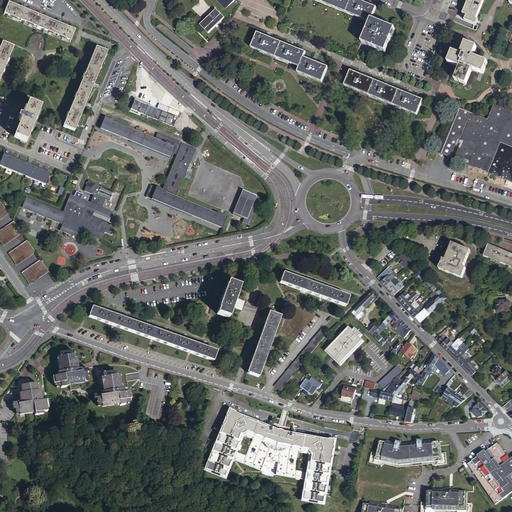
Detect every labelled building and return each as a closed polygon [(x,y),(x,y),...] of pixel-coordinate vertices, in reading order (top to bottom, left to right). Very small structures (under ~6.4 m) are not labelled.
[(317,0),(372,22),(363,43),(386,52),(396,28),(373,19),(378,8),(359,0),(317,0)] [(468,16),(466,21),(477,25),(480,20),(478,19),(485,0),(469,0),(464,14),(468,16)] [(4,14),(71,41),(75,30),(72,29),(70,28),(59,23),(57,23),(39,15),(37,14),(23,8),(20,7),(9,2),(4,14)] [(217,9),(200,25),(208,33),(225,18),(217,9)] [(199,14),(194,19),(197,23),(203,18),(199,14)] [(258,32),(252,47),(301,67),(299,72),(323,82),(329,67),(305,57),(307,52),(258,32)] [(0,80),(14,47),(2,42),(0,48),(0,80)] [(453,51),(448,64),(460,69),(455,80),(467,85),(473,70),(484,74),(488,63),(474,57),(478,47),(466,43),(461,54),(453,51)] [(63,126),(75,131),(77,125),(78,123),(85,105),(86,103),(90,94),(94,85),(95,83),(108,52),(97,47),(94,53),(93,56),(63,126)] [(351,70),(345,86),(418,115),(424,100),(351,70)] [(131,109),(143,114),(147,105),(136,99),(131,109)] [(13,137),(26,142),(41,107),(28,101),(22,116),(19,115),(17,119),(20,121),(13,137)] [(162,111),(147,105),(143,114),(158,120),(162,111)] [(511,111),(495,105),(489,121),(473,114),(462,142),(479,149),(472,166),(511,183),(511,111)] [(162,111),(158,120),(174,127),(178,117),(162,111)] [(150,185),(145,197),(222,229),(227,217),(176,196),(196,150),(158,134),(156,138),(105,117),(101,128),(171,158),(173,153),(177,155),(162,190),(150,185)] [(479,149),(462,142),(455,159),(472,166),(479,149)] [(0,162),(0,164),(46,184),(50,173),(4,154),(0,162)] [(95,203),(94,204),(102,207),(105,200),(108,201),(110,201),(113,193),(113,191),(102,187),(102,186),(100,187),(98,186),(99,185),(88,181),(84,191),(93,195),(91,201),(95,203)] [(243,222),(250,226),(262,198),(244,190),(234,213),(245,218),(243,222)] [(87,201),(81,198),(70,194),(63,212),(26,197),(22,208),(62,225),(60,231),(79,239),(81,233),(101,241),(109,223),(92,216),(84,212),(88,202),(87,201)] [(0,219),(9,213),(1,202),(0,202),(0,219)] [(84,212),(92,216),(94,211),(110,218),(113,212),(102,207),(94,204),(90,202),(88,202),(84,212)] [(0,239),(4,246),(23,233),(15,221),(0,231),(0,239)] [(17,265),(36,252),(28,240),(9,253),(17,265)] [(442,261),(438,272),(461,281),(466,270),(463,269),(470,252),(451,245),(444,262),(442,261)] [(511,255),(487,246),(483,258),(511,269),(511,255)] [(403,253),(400,257),(408,265),(411,262),(403,253)] [(30,284),(49,271),(41,260),(23,273),(30,284)] [(390,268),(379,279),(387,287),(395,279),(399,276),(394,271),(393,272),(390,268)] [(279,283),(346,307),(349,297),(283,273),(279,283)] [(395,279),(387,287),(390,290),(390,291),(396,286),(399,283),(395,279)] [(217,313),(229,317),(233,305),(237,306),(239,301),(235,300),(240,286),(228,282),(226,286),(217,309),(218,309),(217,313)] [(425,283),(417,291),(418,292),(426,285),(425,283)] [(396,286),(390,291),(395,296),(404,287),(401,284),(397,288),(396,286)] [(376,295),(371,291),(360,302),(364,306),(376,295)] [(410,297),(413,301),(419,296),(415,292),(415,293),(413,294),(412,295),(410,297)] [(410,297),(406,293),(403,296),(402,296),(399,299),(403,304),(410,297)] [(446,299),(442,294),(426,309),(430,313),(446,299)] [(506,296),(497,297),(498,301),(496,301),(498,313),(508,311),(507,304),(509,304),(509,299),(507,299),(506,296)] [(413,301),(410,297),(403,304),(407,308),(411,304),(410,304),(413,301)] [(411,305),(408,309),(412,313),(418,308),(422,304),(419,302),(417,304),(415,302),(411,305)] [(356,306),(351,311),(355,315),(360,310),(356,306)] [(88,317),(213,362),(217,353),(91,307),(88,317)] [(418,308),(412,313),(416,318),(422,312),(418,308)] [(360,310),(355,315),(358,318),(364,312),(363,311),(361,309),(360,310)] [(422,312),(416,318),(419,321),(420,322),(430,313),(426,309),(422,312)] [(398,314),(394,310),(386,318),(389,321),(392,318),(393,319),(398,314)] [(247,373),(259,377),(281,317),(269,312),(247,373)] [(392,322),(395,325),(402,318),(399,315),(392,322)] [(402,318),(395,325),(394,326),(397,329),(404,321),(402,318)] [(404,321),(397,329),(401,333),(408,325),(404,321)] [(372,333),(378,326),(372,322),(367,328),(372,333)] [(381,324),(378,326),(372,333),(375,337),(379,333),(378,332),(384,326),(381,324)] [(412,329),(408,325),(401,333),(404,337),(412,329)] [(472,326),(469,329),(474,335),(477,332),(472,326)] [(275,386),(280,391),(328,333),(323,328),(275,386)] [(327,355),(345,365),(361,339),(356,336),(358,333),(349,328),(348,331),(343,328),(327,355)] [(444,331),(436,339),(446,349),(451,345),(453,343),(445,335),(446,333),(444,331)] [(381,343),(387,350),(391,345),(379,333),(375,337),(381,343)] [(453,343),(451,345),(454,349),(458,345),(460,348),(464,344),(459,338),(453,343)] [(393,348),(397,352),(403,345),(400,341),(393,348)] [(47,350),(53,345),(50,342),(44,348),(47,350)] [(408,342),(401,350),(411,358),(414,355),(413,354),(417,349),(408,342)] [(451,345),(446,349),(453,357),(461,350),(460,348),(458,345),(454,349),(451,345)] [(67,384),(70,383),(70,381),(88,378),(87,372),(89,371),(88,367),(82,368),(81,366),(77,367),(77,363),(77,360),(76,360),(75,353),(74,353),(74,349),(60,351),(61,355),(58,355),(59,366),(61,366),(61,370),(58,370),(58,374),(54,374),(55,385),(60,385),(60,386),(67,385),(67,384)] [(453,357),(457,361),(465,354),(463,351),(461,350),(453,357)] [(439,358),(435,353),(427,365),(433,369),(436,365),(439,358)] [(465,354),(457,361),(464,368),(470,362),(472,360),(466,353),(465,354)] [(445,364),(439,358),(436,365),(438,366),(442,369),(445,364)] [(470,362),(464,368),(472,377),(477,372),(476,372),(478,370),(475,368),(474,369),(472,367),(475,365),(474,363),(472,365),(470,362)] [(379,383),(384,387),(401,370),(397,366),(379,383)] [(117,373),(116,369),(102,371),(103,375),(102,375),(103,383),(102,383),(103,385),(103,389),(99,390),(99,391),(93,392),(93,397),(95,396),(96,403),(114,401),(115,403),(118,403),(119,404),(125,403),(125,402),(129,401),(128,390),(124,391),(123,387),(120,388),(119,384),(121,384),(119,373),(117,373)] [(498,371),(494,375),(495,376),(494,377),(497,381),(496,382),(497,383),(495,385),(498,388),(500,386),(502,388),(510,380),(504,374),(503,375),(500,371),(498,372),(498,371)] [(423,372),(421,376),(417,381),(416,383),(422,386),(429,375),(423,372)] [(410,378),(406,374),(401,380),(405,384),(410,378)] [(442,398),(448,402),(455,391),(449,388),(455,380),(451,377),(439,395),(442,397),(442,398)] [(310,393),(313,395),(318,387),(315,384),(307,379),(302,387),(306,390),(310,393)] [(393,380),(382,391),(388,392),(390,389),(395,382),(393,380)] [(398,394),(406,385),(405,384),(401,380),(399,383),(398,383),(397,384),(393,389),(397,393),(398,394)] [(373,390),(374,390),(376,384),(367,381),(365,387),(373,390)] [(30,384),(25,384),(19,385),(21,402),(13,403),(14,408),(15,408),(16,413),(34,411),(34,415),(42,414),(42,412),(48,411),(47,400),(44,400),(41,382),(30,384)] [(342,395),(353,398),(354,398),(356,389),(344,386),(342,395)] [(393,398),(395,395),(396,394),(393,392),(390,389),(388,392),(389,393),(393,399),(393,398)] [(382,392),(380,398),(392,401),(393,399),(389,393),(388,392),(382,391),(382,392)] [(455,391),(448,402),(451,404),(458,394),(455,391)] [(461,398),(463,397),(458,394),(451,404),(453,406),(454,405),(461,398)] [(467,399),(463,397),(461,398),(454,405),(453,406),(456,408),(467,399)] [(472,398),(468,402),(473,408),(475,407),(478,404),(472,398)] [(478,404),(475,407),(484,416),(488,411),(479,402),(478,404)] [(403,410),(391,407),(389,414),(403,417),(405,410),(403,410)] [(405,422),(411,422),(415,408),(413,408),(409,407),(405,422)] [(475,407),(473,408),(472,410),(478,417),(484,416),(475,407)] [(307,493),(326,497),(328,495),(327,493),(328,487),(330,486),(329,484),(330,477),(332,475),(331,474),(332,468),(333,466),(332,465),(333,459),(335,457),(334,456),(335,450),(337,448),(336,446),(337,439),(327,438),(316,436),(315,439),(297,436),(299,427),(296,427),(297,421),(289,419),(286,418),(283,418),(275,415),(273,420),(270,419),(267,427),(250,420),(251,417),(241,412),(233,408),(230,415),(228,416),(229,417),(226,423),(225,424),(225,426),(223,432),(221,433),(221,435),(219,441),(217,442),(217,444),(215,450),(214,451),(214,453),(212,458),(210,459),(210,462),(229,469),(231,468),(230,466),(232,461),(235,459),(234,457),(236,458),(237,456),(238,458),(241,457),(246,460),(247,462),(249,461),(255,463),(256,465),(258,465),(264,467),(266,462),(268,457),(270,458),(270,460),(272,461),(274,461),(277,462),(278,460),(280,461),(279,466),(278,471),(284,472),(286,475),(288,473),(293,474),(295,476),(297,475),(303,476),(304,478),(307,477),(307,479),(309,479),(309,481),(307,482),(309,484),(307,490),(305,491),(307,493)] [(401,444),(401,443),(401,441),(400,441),(397,441),(397,440),(396,440),(395,444),(379,441),(376,451),(372,450),(369,462),(383,465),(384,461),(401,464),(432,459),(433,463),(448,460),(445,448),(441,449),(439,438),(423,441),(422,436),(420,437),(420,438),(418,438),(417,437),(416,438),(417,441),(412,442),(405,443),(406,448),(402,449),(401,444)] [(486,451),(468,464),(498,504),(511,493),(511,458),(511,459),(499,443),(487,452),(486,451)] [(268,457),(266,462),(270,464),(269,466),(272,467),(274,467),(275,465),(279,466),(280,461),(278,460),(277,462),(274,461),(272,461),(270,460),(270,458),(268,457)] [(229,469),(210,462),(208,467),(215,470),(217,468),(218,467),(220,468),(219,469),(220,471),(227,474),(229,469)] [(433,492),(467,492),(474,492),(474,485),(468,485),(467,478),(433,478),(433,492)] [(467,492),(433,492),(425,492),(426,503),(421,504),(421,511),(435,511),(436,511),(458,511),(457,511),(472,511),(472,503),(468,503),(467,492)] [(317,499),(318,501),(325,502),(326,497),(307,493),(306,499),(312,500),(315,498),(315,497),(317,498),(317,499)] [(364,504),(402,511),(403,507),(406,507),(407,503),(366,494),(364,504)]
